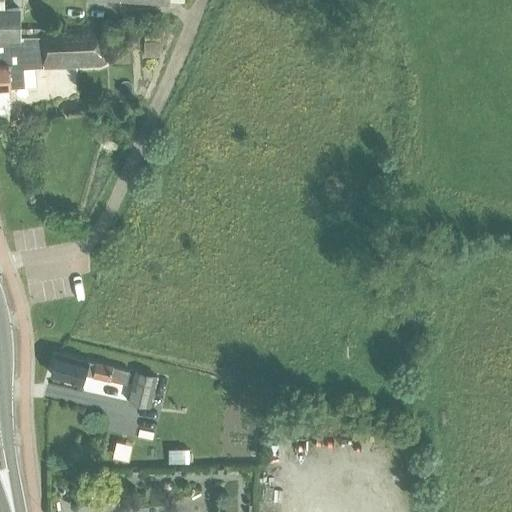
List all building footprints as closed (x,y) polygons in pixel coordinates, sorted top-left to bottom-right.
[(0,0),(0,36),(20,36),(19,0),(0,0)] [(0,88),(11,88),(11,87),(11,84),(25,83),(25,71),(33,70),(33,67),(106,64),(106,27),(42,30),(42,35),(20,36),(0,36),(0,88)] [(163,28),(145,28),(145,42),(163,42),(163,28)] [(127,383),(130,370),(87,360),(88,361),(58,353),(51,374),(82,383),(85,374),(127,383)] [(136,371),(129,402),(150,407),(151,401),(154,387),(157,376),(136,371)] [(169,449),(169,465),(185,464),(185,448),(169,449)]
